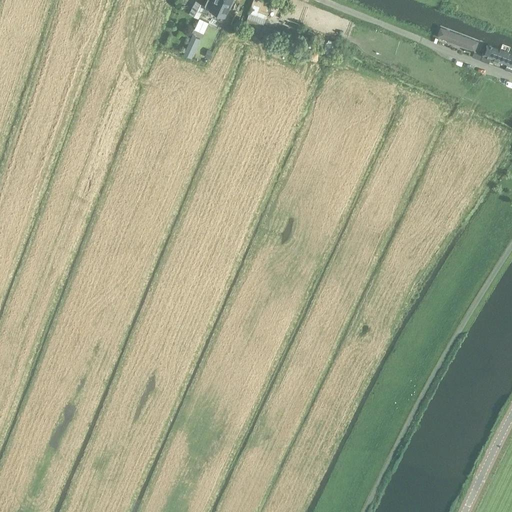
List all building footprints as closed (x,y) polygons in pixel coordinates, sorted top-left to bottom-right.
[(189,13),(198,18),(205,5),(195,0),(189,13)] [(206,0),(205,4),(211,7),(208,13),(222,20),(230,0),(206,0)] [(244,26),(260,32),(263,23),(270,4),(259,0),(252,0),(245,21),(246,21),(244,26)] [(263,23),(260,32),(260,33),(270,37),(271,35),(277,38),(280,31),(273,29),(274,28),(263,23)] [(440,26),(435,37),(479,55),(484,43),(440,26)] [(193,33),(184,53),(192,57),(201,37),(193,33)] [(511,54),(486,44),(481,54),(511,65),(511,54)] [(482,55),(480,60),(489,63),(490,58),(482,55)]
